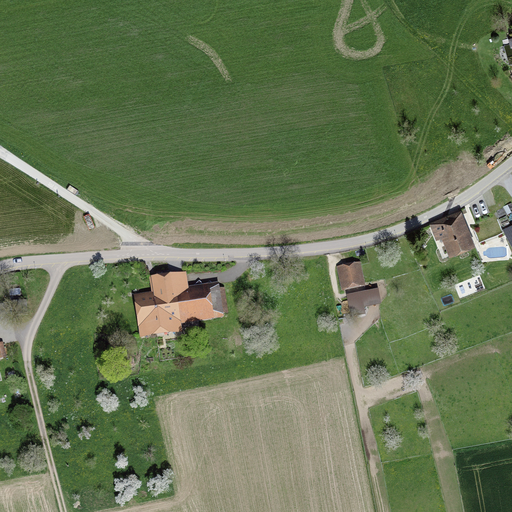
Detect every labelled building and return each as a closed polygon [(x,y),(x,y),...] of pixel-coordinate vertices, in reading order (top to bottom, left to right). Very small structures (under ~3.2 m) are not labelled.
[(476,249),(461,213),(429,227),(435,244),(441,242),(449,260),(476,249)] [(494,217),(475,225),(481,239),(500,232),(494,217)] [(511,227),(502,233),(511,251),(511,227)] [(360,266),(336,270),(341,295),(365,290),(360,266)] [(180,327),(226,321),(222,293),(216,293),(215,285),(188,289),(187,284),(186,274),(148,280),(150,295),(132,298),(137,335),(150,333),(151,342),(181,338),(180,327)] [(381,306),(378,290),(346,297),(350,319),(365,316),(363,309),(381,306)] [(26,300),(11,302),(13,315),(27,314),(26,300)] [(110,370),(133,367),(131,355),(109,358),(110,370)]
